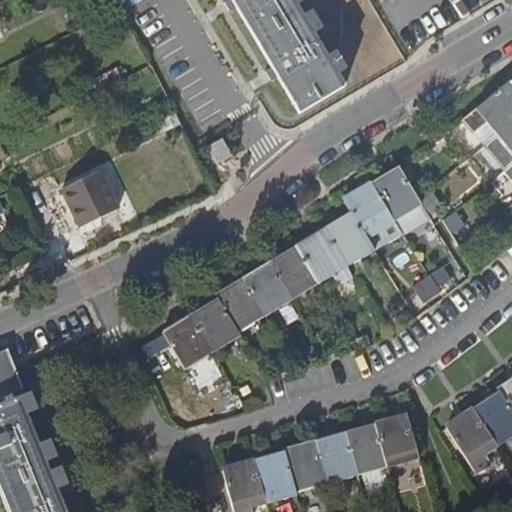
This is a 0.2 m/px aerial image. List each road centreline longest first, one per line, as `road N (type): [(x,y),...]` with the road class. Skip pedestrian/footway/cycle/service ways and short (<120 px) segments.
road 1 (residential): [(93,283),(156,430),(183,441),(398,377),(511,293)]
road 2 (residential): [(511,22),(315,137),(274,174)]
road 3 (residential): [(274,174),(221,213),(93,283)]
road 4 (residential): [(170,0),(274,174)]
